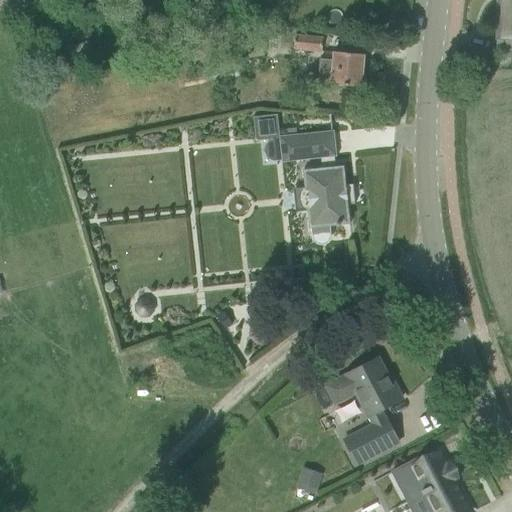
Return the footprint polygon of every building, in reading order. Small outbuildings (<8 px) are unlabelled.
[(511,0),(496,0),(495,59),(511,58),(511,0)] [(225,45),(230,62),(237,60),(237,62),(264,54),(259,35),(225,45)] [(294,51),(321,54),(323,39),(295,37),(294,51)] [(317,84),(361,89),(364,56),(333,53),(333,61),(320,60),(317,84)] [(277,116),(257,118),(259,135),(279,133),(277,116)] [(314,134),(280,138),(282,163),(321,159),(334,158),(336,158),(333,132),(314,134)] [(322,170),(303,172),(305,192),(308,192),(310,210),(306,210),(309,230),(312,230),(313,231),(314,232),(316,233),(317,234),(318,234),(320,234),(322,234),(323,233),(324,233),(326,232),(327,231),(327,229),(328,228),(349,226),(347,206),(355,206),(352,186),(345,187),(343,167),(335,168),(322,170)] [(140,301),(136,307),(139,314),(146,315),(151,312),(151,305),(147,301),(140,301)] [(224,312),(216,317),(225,330),(232,325),(224,312)] [(389,383),(377,360),(372,362),(370,362),(361,366),(360,369),(347,376),(345,374),(323,386),(334,406),(356,395),(368,418),(368,417),(373,426),(343,441),(356,466),(398,444),(386,420),(384,420),(379,412),(401,401),(392,383),(389,383)] [(285,417),(275,420),(278,431),(288,427),(285,417)] [(468,511),(464,503),(467,501),(466,500),(465,501),(464,497),(465,497),(464,496),(463,497),(462,494),(463,493),(462,492),(461,493),(460,490),(460,489),(460,488),(457,490),(452,480),(456,478),(455,476),(449,465),(448,463),(445,465),(439,455),(438,453),(437,454),(429,458),(421,462),(418,457),(416,458),(398,467),(396,468),(397,470),(412,499),(413,500),(414,499),(424,494),(433,511),(468,511)] [(296,489),(315,495),(321,475),(301,469),(296,489)]
